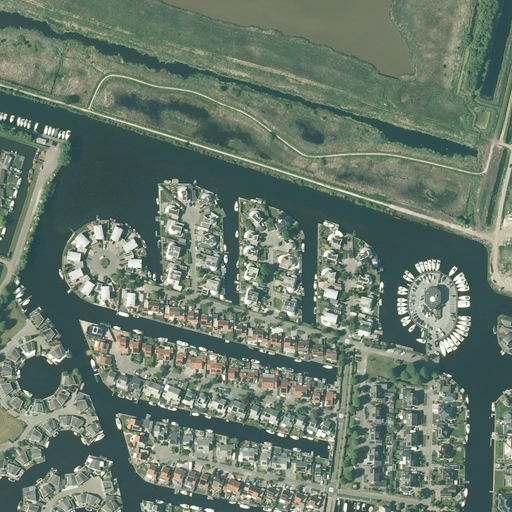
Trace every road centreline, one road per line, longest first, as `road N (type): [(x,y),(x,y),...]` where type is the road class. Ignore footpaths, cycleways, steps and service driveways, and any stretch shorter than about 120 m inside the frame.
road 1 (residential): [(340,415),(129,364)]
road 2 (residential): [(359,494),(426,504),(431,364)]
road 3 (residential): [(330,490),(169,455)]
road 4 (residential): [(359,494),(363,347)]
